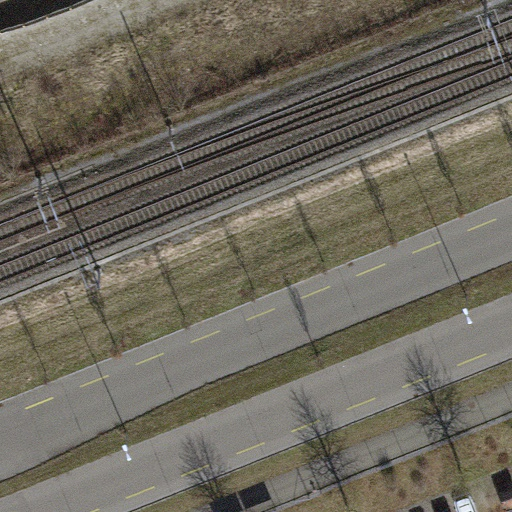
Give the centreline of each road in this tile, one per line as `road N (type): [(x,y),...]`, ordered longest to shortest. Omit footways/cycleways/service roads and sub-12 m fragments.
road 1 (primary): [(511,230),(0,437)]
road 2 (primary): [(68,511),(511,331)]
